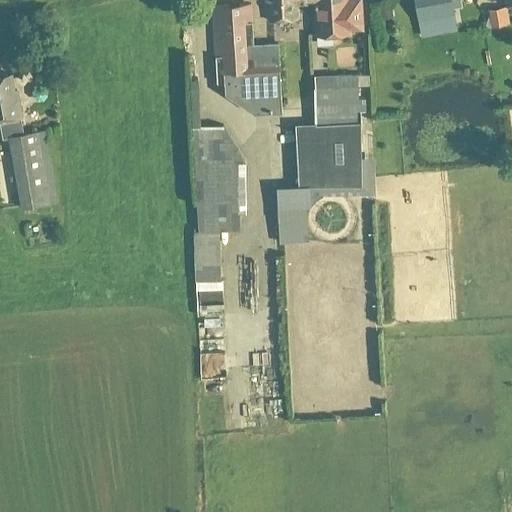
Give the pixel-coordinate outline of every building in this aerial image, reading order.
[(266,0),(268,23),(296,21),(296,6),(313,4),(314,4),(314,0),(266,0)] [(313,4),(315,36),(350,34),(349,32),(362,31),(359,0),(353,0),(348,0),(347,0),(314,0),(314,4),(313,4)] [(392,19),(390,0),(377,0),(380,20),(392,19)] [(414,0),(421,38),(456,32),(450,0),(414,0)] [(282,112),(278,44),(253,45),(251,4),(212,6),(216,83),(224,83),(225,94),(252,93),(253,114),(282,112)] [(11,76),(0,77),(0,127),(2,140),(9,139),(9,137),(23,135),(20,120),(21,120),(16,90),(13,91),(11,76)] [(297,125),(299,177),(299,186),(276,186),(278,222),(307,220),(306,208),(311,207),(310,187),(359,186),(359,177),(356,77),(338,77),(314,78),(316,124),(297,125)] [(223,125),(192,127),(198,232),(193,232),(195,282),(219,281),(218,232),(238,231),(236,162),(245,162),(223,125)] [(56,202),(52,177),(44,131),(23,135),(9,137),(9,139),(21,208),(56,202)]
